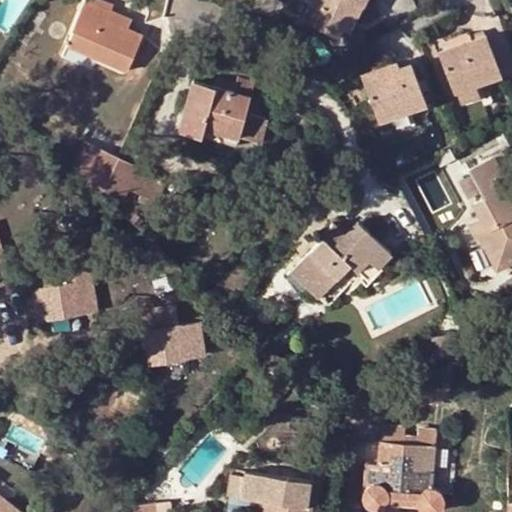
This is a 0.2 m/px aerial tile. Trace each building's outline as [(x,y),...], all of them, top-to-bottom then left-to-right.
[(104,0),(84,0),(69,34),(90,44),(91,41),(100,44),(96,54),(127,68),(142,34),(127,27),(131,18),(109,8),(111,3),(104,0)] [(276,0),(253,0),(251,6),(273,13),(276,0)] [(314,0),(304,22),(336,38),(341,29),(354,2),(360,6),(362,6),(364,0),(314,0)] [(347,32),(360,6),(354,2),(341,29),(347,32)] [(90,44),(69,34),(66,41),(96,54),(100,44),(91,41),(90,44)] [(488,39),(443,53),(456,95),(480,87),(502,80),(488,39)] [(414,62),(368,77),(381,119),(427,104),(414,62)] [(178,129),(200,135),(203,127),(219,132),(216,140),(235,145),(238,135),(259,141),(266,118),(250,113),(245,111),(249,99),(254,82),(237,77),(233,90),(193,79),(178,129)] [(480,87),(456,95),(459,106),(483,99),(480,87)] [(254,101),(249,99),(245,111),(250,113),(254,101)] [(203,127),(200,135),(216,140),(219,132),(203,127)] [(69,165),(78,173),(81,176),(96,146),(81,139),(69,165)] [(81,176),(97,191),(99,187),(114,154),(96,146),(81,176)] [(482,234),(490,250),(507,242),(511,252),(511,166),(504,151),(471,168),(486,198),(477,202),(484,217),(470,224),(476,236),(482,234)] [(134,163),(114,154),(99,187),(118,196),(124,185),(134,163)] [(134,163),(124,185),(146,196),(157,174),(134,163)] [(322,238),(300,261),(315,275),(313,277),(325,288),(349,263),(357,270),(369,257),(378,265),(391,252),(357,220),(344,234),(332,223),(320,237),(322,238)] [(511,252),(507,242),(490,250),(498,265),(511,257),(511,252)] [(315,275),(300,261),(295,266),(310,280),(313,277),(315,275)] [(56,283),(32,287),(37,320),(97,310),(90,266),(54,272),(56,283)] [(176,304),(138,309),(143,343),(147,343),(150,361),(205,351),(199,318),(178,322),(176,304)] [(449,333),(433,336),(436,358),(452,355),(449,333)] [(380,423),(378,440),(435,445),(436,427),(419,426),(418,436),(403,434),(403,424),(380,423)] [(435,445),(378,440),(377,460),(375,482),(372,482),(370,482),(368,483),(367,484),(366,485),(364,485),(363,489),(362,497),(364,500),(370,507),(378,507),(382,506),(387,500),(417,503),(423,510),(430,511),(431,511),(438,509),(443,502),(443,497),(440,491),(432,486),(431,486),(435,445)] [(432,486),(444,487),(448,446),(435,445),(431,486),(432,486)] [(375,482),(377,460),(366,459),(364,485),(366,485),(367,484),(368,483),(370,482),(372,482),(375,482)] [(261,477),(231,473),(227,495),(265,500),(263,511),(309,511),(311,505),(306,504),(309,480),(262,473),(261,477)] [(0,511),(24,511),(0,492),(0,511)] [(132,511),(134,511),(124,502),(123,501),(113,511),(132,511)]
